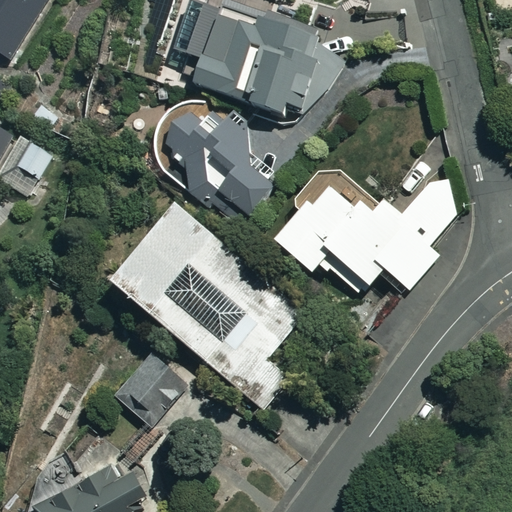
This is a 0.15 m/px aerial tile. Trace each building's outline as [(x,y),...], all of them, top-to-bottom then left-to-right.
[(57,0),(0,0),(0,52),(14,62),(57,0)] [(328,48),(225,10),(216,39),(226,43),(218,66),(207,63),(198,90),(296,123),(299,115),(309,119),(326,103),(340,85),(350,64),(328,48)] [(0,103),(10,88),(0,80),(0,103)] [(182,159),(177,163),(186,175),(191,172),(193,173),(194,196),(209,208),(217,192),(215,157),(242,180),(226,198),(253,222),(279,191),(258,173),(255,131),(240,115),(228,126),(222,119),(212,129),(203,119),(173,147),(182,159)] [(0,177),(22,145),(0,130),(0,177)] [(58,163),(39,150),(25,170),(44,183),(58,163)] [(353,177),(333,180),(304,213),(316,223),(291,251),(326,282),(334,273),(371,305),(396,277),(418,296),(448,262),(437,252),(465,220),(459,187),(442,192),(411,227),(398,216),(390,225),(378,215),(386,206),(353,177)] [(312,322),(200,221),(134,298),(270,415),(297,383),(276,365),(312,322)] [(195,385),(163,359),(125,405),(157,431),(195,385)] [(147,479),(125,491),(116,474),(43,511),(144,511),(160,504),(147,479)]
